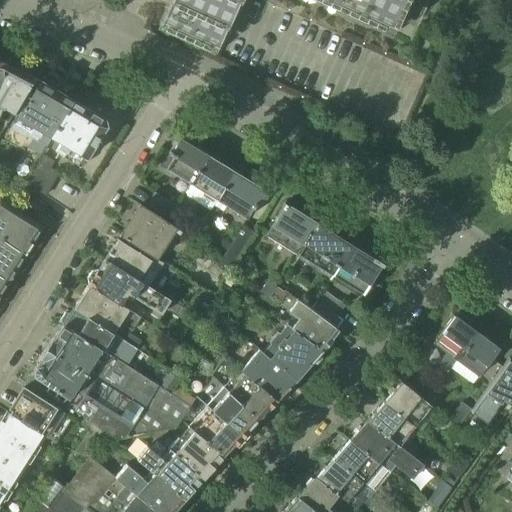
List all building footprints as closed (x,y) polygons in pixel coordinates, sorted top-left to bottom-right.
[(214,54),(229,21),(399,97),(428,34),(418,30),(431,0),(170,0),(158,29),(160,29),(214,54)] [(0,90),(9,61),(9,60),(0,58),(0,90)] [(20,67),(9,61),(0,90),(0,111),(3,104),(13,109),(33,75),(32,74),(33,72),(31,67),(26,64),(21,65),(20,67)] [(52,134),(74,98),(39,78),(12,125),(26,133),(29,132),(31,128),(36,131),(34,135),(38,137),(43,129),(52,134)] [(109,118),(74,98),(52,134),(62,140),(57,148),(61,151),(63,147),(67,150),(65,154),(65,157),(78,164),(81,163),(86,154),(87,155),(109,118)] [(167,168),(191,184),(209,156),(180,138),(173,151),(171,149),(169,152),(174,156),(167,168)] [(56,160),(43,151),(38,159),(39,159),(33,170),(52,182),(58,171),(52,167),(56,160)] [(234,172),(209,156),(191,184),(217,200),(234,172)] [(46,192),(52,182),(33,170),(26,180),(46,192)] [(265,192),(234,172),(217,200),(247,219),(265,192)] [(152,192),(145,202),(166,216),(173,205),(152,192)] [(36,194),(30,203),(43,211),(49,202),(36,194)] [(0,200),(0,291),(8,280),(15,269),(24,253),(25,254),(32,243),(31,242),(41,227),(0,200)] [(297,253),(298,252),(316,222),(287,204),(288,203),(285,201),(281,206),(283,207),(266,234),(297,253)] [(120,234),(152,255),(157,257),(175,230),(180,233),(182,230),(168,221),(141,203),(120,234)] [(317,220),(316,222),(298,252),(333,274),(351,245),(329,231),(330,229),(317,220)] [(193,237),(200,227),(191,221),(185,232),(193,237)] [(244,224),(219,264),(229,271),(254,231),(244,224)] [(164,262),(157,257),(152,255),(150,258),(118,237),(116,240),(115,240),(112,244),(113,245),(105,257),(139,279),(146,267),(156,273),(164,262)] [(363,250),(362,251),(351,245),(333,274),(361,292),(360,293),(362,294),(374,276),(375,277),(384,263),(363,250)] [(92,269),(87,276),(89,283),(89,282),(128,306),(135,295),(163,313),(167,307),(178,315),(183,307),(139,279),(105,257),(98,267),(92,269)] [(268,279),(261,290),(270,296),(271,294),(277,285),(268,279)] [(138,312),(128,306),(89,282),(89,283),(73,306),(113,332),(121,320),(129,326),(138,312)] [(281,300),(287,291),(277,285),(271,294),(281,300)] [(324,288),(318,298),(317,300),(337,315),(346,305),(324,288)] [(332,338),(338,330),(298,299),(289,311),(299,318),(292,327),(322,350),(322,349),(323,349),(324,348),(328,348),(333,343),(332,339),(333,338),(332,338)] [(62,323),(63,323),(103,348),(107,343),(133,359),(139,349),(136,347),(124,339),(113,332),(73,306),(62,323)] [(447,371),(455,360),(477,331),(466,324),(470,319),(459,311),(456,316),(454,314),(435,340),(448,350),(446,352),(438,365),(447,371)] [(216,329),(221,320),(212,315),(207,324),(216,329)] [(176,426),(191,405),(172,393),(103,348),(63,323),(50,343),(46,341),(42,348),(45,350),(24,383),(56,403),(64,408),(92,427),(110,438),(149,432),(176,426)] [(281,347),(270,358),(294,381),(310,364),(316,363),(321,356),(322,350),(292,327),(287,323),(284,326),(289,330),(289,329),(294,333),(288,339),(286,338),(279,345),(281,347)] [(499,348),(477,331),(455,360),(456,360),(458,358),(470,366),(467,369),(478,377),(499,348)] [(124,339),(136,347),(141,339),(129,332),(124,339)] [(257,352),(241,369),(276,400),(277,399),(283,399),(289,393),(289,387),(294,381),(270,358),(254,343),(252,346),(257,352)] [(212,361),(218,365),(223,359),(217,354),(212,361)] [(221,362),(232,371),(237,365),(226,356),(221,362)] [(511,358),(510,357),(473,408),(471,411),(488,424),(505,401),(511,406),(511,405),(511,358)] [(235,374),(224,385),(258,418),(259,418),(260,419),(264,419),(270,412),(270,406),(276,400),(241,369),(236,375),(235,374)] [(397,377),(381,398),(414,424),(431,403),(426,400),(426,399),(409,386),(397,377)] [(426,400),(433,391),(416,377),(409,386),(426,399),(426,400)] [(56,403),(24,383),(8,410),(46,434),(56,440),(67,424),(86,437),(92,427),(64,408),(56,403)] [(248,429),(258,418),(224,385),(206,404),(207,405),(241,436),(246,440),(252,433),(248,429)] [(177,386),(172,393),(191,405),(196,398),(177,386)] [(405,437),(414,424),(381,398),(365,419),(410,454),(416,446),(405,437)] [(460,427),(471,411),(473,408),(463,401),(450,419),(460,427)] [(193,428),(194,429),(224,455),(235,443),(239,447),(246,440),(241,436),(207,405),(198,415),(202,418),(193,428)] [(8,410),(0,422),(0,455),(23,471),(46,434),(8,410)] [(394,464),(411,477),(422,463),(410,454),(365,419),(349,439),(378,461),(389,470),(394,464)] [(511,422),(501,438),(511,445),(511,469),(509,473),(511,475),(511,422)] [(171,447),(175,451),(203,476),(224,455),(194,429),(185,440),(180,436),(171,447)] [(154,471),(184,496),(193,487),(196,490),(204,482),(201,478),(203,476),(175,451),(171,447),(158,435),(149,446),(148,445),(137,457),(154,471)] [(363,481),(378,461),(349,439),(334,458),(363,481)] [(65,487),(50,476),(48,478),(50,479),(34,500),(50,511),(158,511),(115,475),(90,454),(65,487)] [(0,506),(23,471),(0,455),(0,506)] [(334,458),(318,479),(340,496),(356,509),(362,502),(352,494),(363,481),(334,458)] [(127,462),(115,475),(158,511),(170,511),(175,507),(178,509),(186,501),(182,498),(184,496),(154,471),(147,479),(127,462)] [(309,472),(293,493),(316,511),(342,511),(339,509),(337,511),(335,511),(331,509),(340,496),(318,479),(309,472)] [(441,479),(435,485),(446,494),(451,487),(441,479)] [(435,490),(433,494),(428,501),(437,507),(445,497),(435,490)] [(316,511),(293,493),(278,511),(316,511)] [(50,511),(34,500),(24,511),(50,511)]
